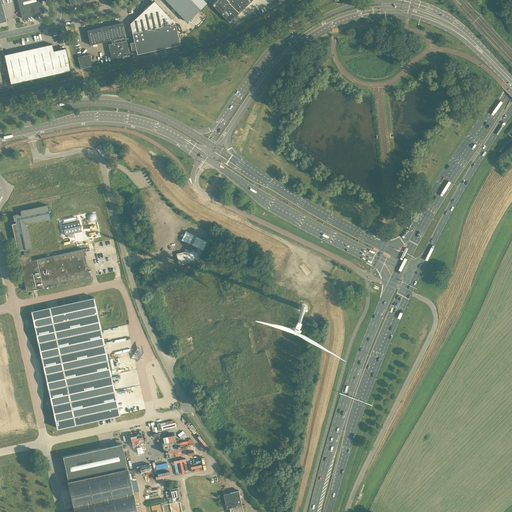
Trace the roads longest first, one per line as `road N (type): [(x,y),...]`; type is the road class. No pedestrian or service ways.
road 1 (unclassified): [(179,410),(187,407),(137,300),(100,160),(81,150),(38,157),(29,129)]
road 2 (unclassified): [(346,511),(435,325),(431,306),(407,291)]
road 3 (unclassified): [(13,307),(116,285),(152,417)]
road 4 (trunk): [(392,284),(338,420),(315,511)]
road 5 (trunk): [(329,511),(407,291)]
road 6 (primary): [(225,134),(268,70),(308,33),(359,13),(392,12)]
road 7 (unclassified): [(392,284),(195,188)]
road 8 (primary): [(384,2),(328,14),(284,41),(219,126)]
road 9 (trunk): [(418,270),(511,107)]
road 10 (primary): [(207,159),(366,250)]
road 11 (secondary): [(29,129),(123,119),(201,155)]
road 12 (secondary): [(189,131),(111,104),(25,113)]
road 13 (primary): [(384,248),(245,168)]
road 14 (trunk): [(511,89),(425,219)]
road 15 (unclassified): [(13,307),(43,441)]
